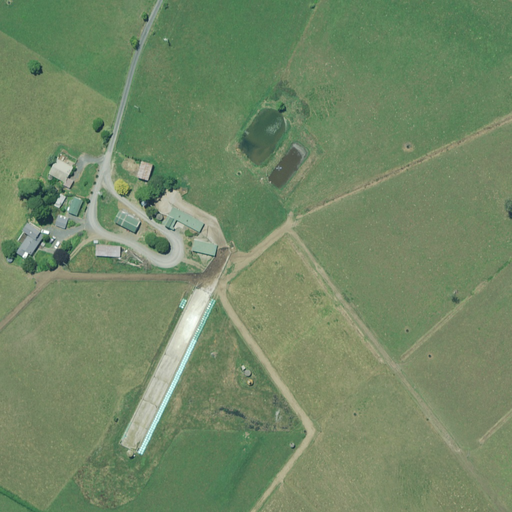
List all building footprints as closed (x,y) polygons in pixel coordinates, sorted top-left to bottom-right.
[(311,154),(299,144),(274,173),(275,173),(271,179),(282,188),(311,154)] [(75,168),(59,159),(49,179),(54,181),(56,177),(66,182),(65,185),(72,189),(75,181),(70,178),(75,168)] [(155,165),(135,159),(134,163),(143,166),(141,172),(131,169),(130,174),(150,181),(155,165)] [(67,197),(62,194),(57,203),(63,206),(67,197)] [(85,201),(76,198),(70,213),(79,216),(85,201)] [(207,224),(176,207),(166,225),(175,230),(180,221),(202,233),(207,224)] [(124,213),(116,230),(125,234),(128,228),(142,235),(147,226),(142,224),(143,222),(124,213)] [(70,219),(61,216),(57,226),(67,229),(70,219)] [(48,234),(31,223),(25,231),(31,235),(18,253),(27,259),(31,254),(33,256),(48,234)] [(218,245),(197,240),(194,251),(215,256),(218,245)] [(123,246),(99,245),(98,256),(122,258),(123,246)]
